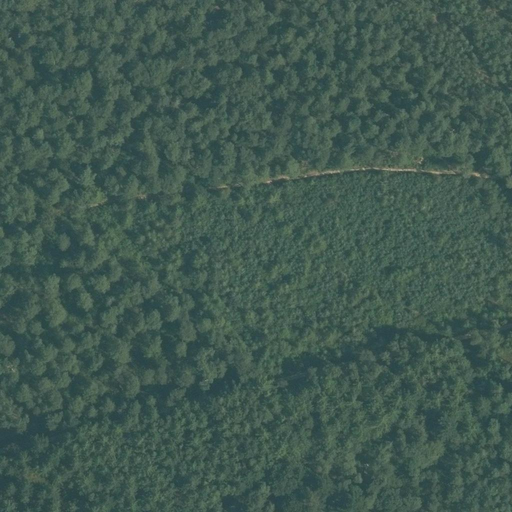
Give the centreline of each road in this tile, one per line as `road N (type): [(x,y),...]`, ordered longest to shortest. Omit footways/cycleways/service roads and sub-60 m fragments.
road 1 (track): [(511,319),(0,449)]
road 2 (track): [(0,213),(374,159),(460,162),(511,174)]
road 3 (track): [(337,0),(184,187)]
road 4 (track): [(378,0),(511,157)]
